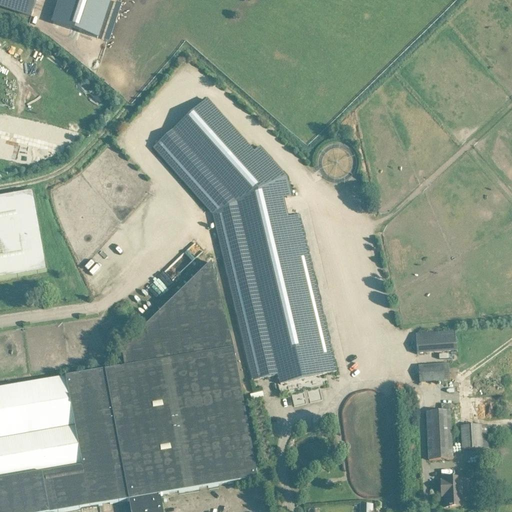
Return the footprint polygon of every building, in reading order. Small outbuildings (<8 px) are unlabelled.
[(0,0),(0,8),(31,19),(37,0),(0,0)] [(61,0),(53,25),(97,39),(109,0),(61,0)] [(286,178),(284,176),(259,148),(254,154),(207,101),(154,149),(213,216),(253,382),(278,376),(280,386),(336,373),(299,216),(288,219),(283,200),(291,198),(286,178)] [(0,199),(0,281),(47,273),(33,193),(0,199)] [(0,389),(0,511),(64,511),(129,501),(130,511),(162,511),(160,496),(257,478),(234,350),(211,264),(121,352),(124,367),(0,389)] [(158,289),(156,286),(145,296),(154,306),(170,290),(164,283),(158,289)] [(457,352),(455,332),(416,335),(417,355),(457,352)] [(503,366),(509,362),(505,356),(499,360),(503,366)] [(450,382),(449,365),(418,367),(419,383),(450,382)] [(477,392),(478,397),(494,394),(492,389),(477,392)] [(453,461),(452,451),(450,405),(441,406),(441,412),(426,413),(429,462),(453,461)] [(488,449),(487,426),(460,427),(462,451),(488,449)] [(445,491),(445,498),(446,509),(463,508),(461,480),(444,481),(445,482),(442,482),(442,492),(445,491)]
